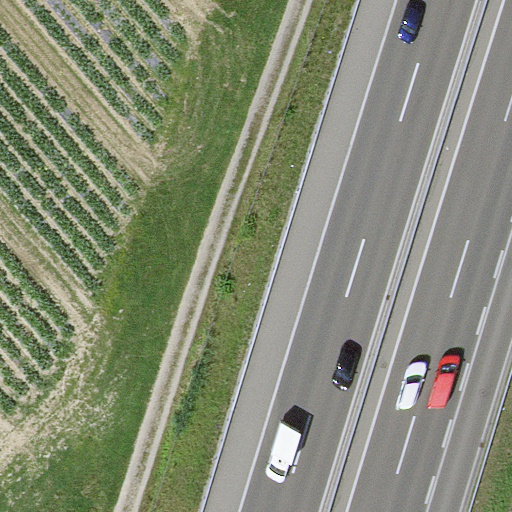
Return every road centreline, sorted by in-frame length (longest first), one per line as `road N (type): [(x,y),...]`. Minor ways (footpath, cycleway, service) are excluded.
road 1 (track): [(128,511),(302,0)]
road 2 (motorway): [(439,0),(282,511)]
road 3 (motorway): [(389,511),(477,221)]
